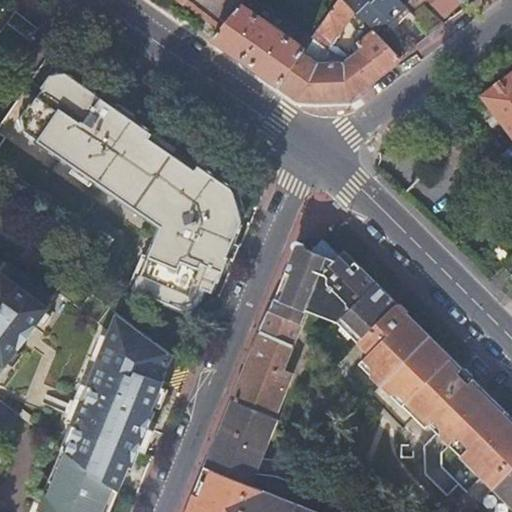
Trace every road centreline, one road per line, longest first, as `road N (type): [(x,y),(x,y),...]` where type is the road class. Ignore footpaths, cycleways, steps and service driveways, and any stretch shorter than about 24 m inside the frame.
road 1 (residential): [(156,511),(273,217),(320,154)]
road 2 (secondary): [(511,343),(320,154)]
road 3 (secondary): [(320,154),(103,0)]
road 4 (residential): [(320,154),(467,29),(511,1)]
